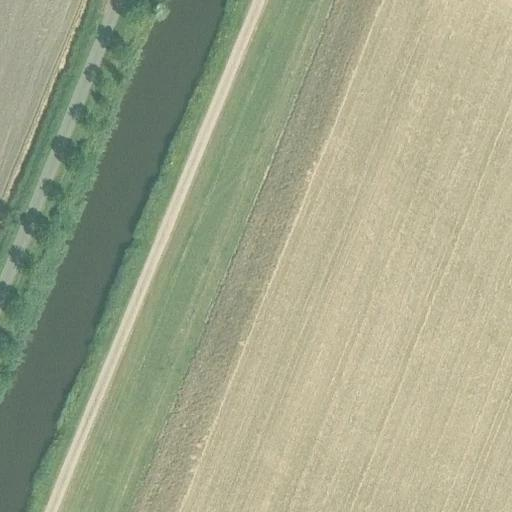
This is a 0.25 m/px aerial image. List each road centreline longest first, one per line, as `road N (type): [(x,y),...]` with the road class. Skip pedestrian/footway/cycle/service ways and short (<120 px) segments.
road 1 (track): [(51,511),(259,0)]
road 2 (unclassified): [(0,302),(119,0)]
